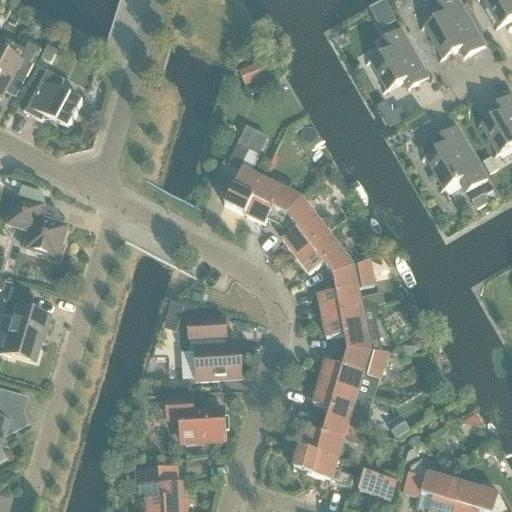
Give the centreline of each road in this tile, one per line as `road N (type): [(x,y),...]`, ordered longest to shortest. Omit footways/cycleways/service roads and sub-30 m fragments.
road 1 (residential): [(236,490),(275,348),(269,308),(253,277),(112,202)]
road 2 (residential): [(25,511),(112,202)]
road 3 (residential): [(98,191),(158,0)]
